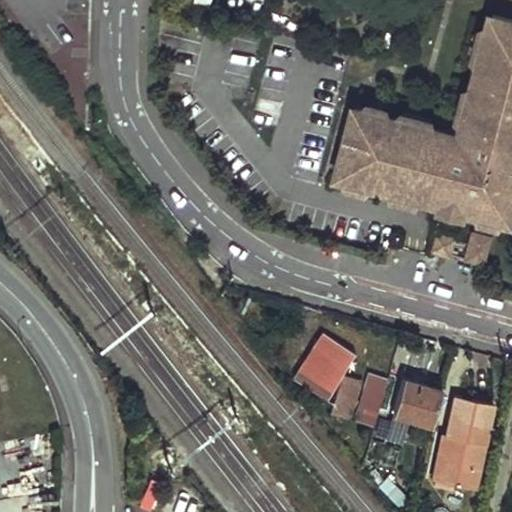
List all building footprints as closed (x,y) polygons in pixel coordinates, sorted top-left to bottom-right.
[(462,134),(357,106),(339,175),(444,202),(466,208),(511,220),(511,19),(493,14),(462,134)] [(442,211),(464,216),(466,208),(444,202),(442,211)] [(474,230),(466,257),(486,263),(493,235),(474,230)] [(439,233),(437,241),(453,245),(455,238),(439,233)] [(453,245),(437,241),(435,249),(451,253),(453,245)] [(355,353),(323,332),(292,379),(326,400),(342,374),(355,353)] [(386,377),(367,372),(353,420),(371,425),(386,377)] [(357,380),(342,374),(329,412),(344,418),(357,380)] [(402,379),(393,411),(432,421),(441,390),(402,379)] [(493,402),(455,395),(447,433),(454,435),(452,444),(442,441),(434,479),(465,486),(469,469),(478,471),(493,402)] [(447,433),(443,432),(442,441),(452,444),(454,435),(447,433)] [(469,469),(465,486),(475,488),(478,471),(469,469)] [(377,473),(370,480),(393,500),(400,493),(377,473)]
